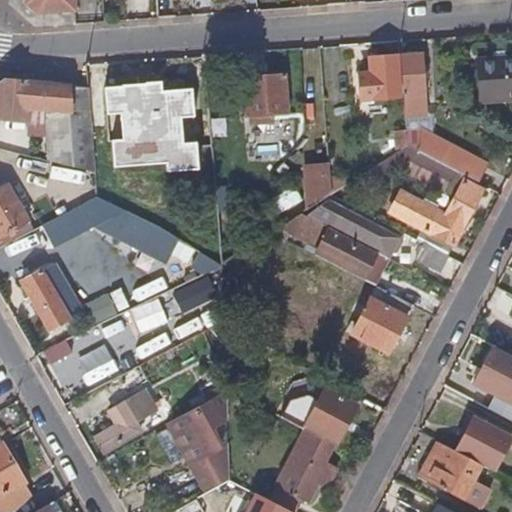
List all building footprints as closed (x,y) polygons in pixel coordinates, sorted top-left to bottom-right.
[(74,11),(72,0),(24,0),(25,5),(37,15),(74,11)] [(511,49),(479,53),(483,102),(511,99),(511,49)] [(431,108),(426,55),(403,57),(406,96),(408,95),(410,117),(420,116),(419,109),(431,108)] [(402,101),(398,58),(372,60),(373,74),(361,75),(363,104),(402,101)] [(291,115),(288,78),(242,80),(245,118),(291,115)] [(90,129),(87,94),(7,82),(0,87),(0,121),(1,122),(25,125),(26,109),(43,111),(39,160),(94,176),(90,129)] [(148,126),(145,88),(87,91),(87,94),(90,129),(148,126)] [(431,115),(431,108),(419,109),(420,116),(431,115)] [(409,132),(409,128),(396,129),(397,153),(410,145),(409,132)] [(420,151),(424,132),(409,132),(410,145),(420,151)] [(470,179),(480,161),(452,146),(450,150),(433,141),(425,154),(470,179)] [(470,179),(425,154),(420,151),(410,145),(397,153),(364,174),(368,180),(375,176),(378,177),(406,159),(463,190),(449,219),(404,195),(394,214),(424,231),(419,241),(424,244),(448,257),(450,258),(483,193),(467,184),(470,179)] [(480,184),(489,166),(480,161),(470,179),(480,184)] [(332,193),(330,167),(303,169),(306,209),(332,193)] [(17,228),(30,220),(9,184),(0,189),(0,237),(6,234),(7,237),(11,234),(13,237),(20,233),(17,228)] [(152,207),(123,192),(120,195),(102,187),(95,200),(146,219),(152,207)] [(41,228),(52,250),(109,220),(162,248),(172,232),(160,224),(152,221),(146,219),(95,200),(41,228)] [(402,238),(327,200),(305,215),(325,225),(327,223),(329,222),(331,223),(332,225),(329,230),(345,238),(390,260),(402,238)] [(325,231),(311,255),(377,288),(377,289),(390,263),(325,231)] [(209,258),(172,232),(162,248),(161,249),(180,259),(178,262),(197,273),(201,268),(202,269),(209,258)] [(0,249),(12,244),(7,237),(6,234),(0,237),(0,249)] [(440,272),(448,257),(424,244),(416,259),(440,272)] [(75,296),(59,267),(45,275),(43,271),(20,283),(49,334),(71,322),(61,304),(75,296)] [(239,329),(236,280),(219,280),(222,322),(222,336),(237,328),(239,329)] [(389,355),(413,307),(377,289),(377,288),(353,335),(389,355)] [(222,336),(222,322),(204,331),(211,343),(222,336)] [(482,399),(507,355),(487,344),(463,389),(482,399)] [(134,394),(125,376),(112,382),(121,401),(134,394)] [(340,445),(360,406),(327,389),(320,403),(310,398),(290,407),(282,424),(304,434),(308,429),(340,445)] [(228,479),(227,444),(224,446),(214,428),(226,421),(225,396),(224,390),(164,424),(166,427),(153,435),(166,458),(179,450),(202,492),(228,479)] [(138,431),(128,414),(136,409),(130,400),(123,405),(121,402),(108,410),(117,424),(94,438),(103,453),(138,431)] [(227,444),(226,421),(214,428),(224,446),(227,444)] [(325,467),(334,449),(304,434),(276,490),(303,503),(308,505),(318,487),(316,486),(325,467)] [(0,511),(11,511),(35,498),(4,444),(3,444),(0,438),(0,511)] [(462,501),(480,466),(438,444),(420,479),(462,501)] [(329,492),(338,474),(325,467),(316,486),(318,487),(329,492)] [(298,511),(303,503),(276,490),(270,502),(289,511),(298,511)]
